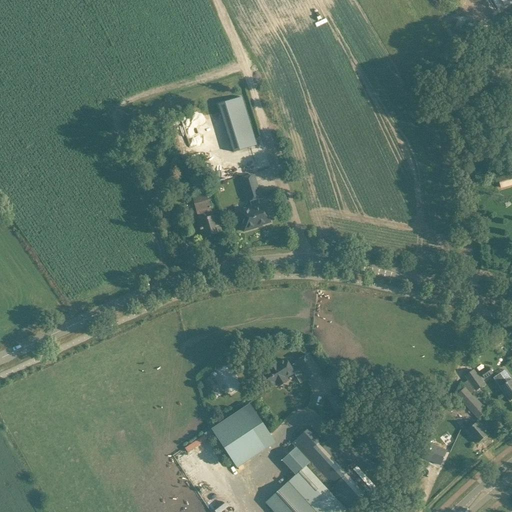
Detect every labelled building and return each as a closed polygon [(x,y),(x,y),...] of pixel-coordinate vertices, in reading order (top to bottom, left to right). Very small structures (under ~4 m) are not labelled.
[(511,0),(489,0),(496,11),(511,1),(511,0)] [(219,104),(234,153),(257,145),(242,97),(219,104)] [(501,188),(510,185),(511,184),(511,174),(498,179),(501,188)] [(251,207),(237,211),(243,231),(257,227),(257,226),(270,222),(264,204),(259,205),(257,198),(260,197),(257,189),(246,192),(248,200),(249,200),(251,207)] [(217,215),(214,216),(207,193),(192,197),(197,212),(199,212),(201,220),(197,221),(199,228),(196,230),(198,239),(221,232),(219,222),(217,215)] [(260,374),(269,390),(276,385),(278,388),(288,382),(287,378),(294,374),(293,372),(299,369),(306,381),(320,373),(309,354),(294,363),(294,364),(289,367),(285,360),(275,366),(273,362),(265,367),(267,370),(260,374)] [(480,373),(484,379),(493,373),(488,367),(480,373)] [(473,370),(464,375),(476,391),(484,386),(473,370)] [(500,374),(493,378),(509,401),(511,399),(511,381),(510,380),(506,383),(500,374)] [(212,376),(205,381),(211,391),(218,387),(212,376)] [(457,394),(464,403),(477,418),(484,412),(471,397),(464,388),(457,394)] [(339,401),(331,405),(336,414),(344,410),(351,406),(347,399),(340,403),(339,401)] [(488,435),(482,427),(477,422),(473,425),(468,420),(462,425),(467,430),(478,443),(483,439),(484,439),(486,437),(486,436),(488,435)] [(288,482),(316,511),(343,511),(367,491),(309,427),(302,434),(291,443),(309,463),(288,482)] [(205,435),(185,448),(188,452),(207,439),(208,440),(215,435),(211,429),(204,434),(205,435)] [(448,431),(439,438),(447,448),(456,441),(448,431)] [(429,443),(423,456),(441,464),(446,451),(429,443)] [(316,511),(288,482),(265,502),(274,511),(316,511)]
